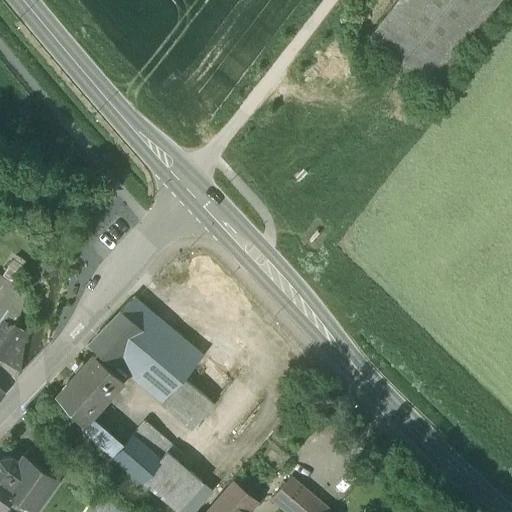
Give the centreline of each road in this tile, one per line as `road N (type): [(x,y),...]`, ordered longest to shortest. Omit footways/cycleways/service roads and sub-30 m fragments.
road 1 (secondary): [(499,511),(192,192)]
road 2 (residential): [(0,416),(192,192)]
road 3 (secondary): [(192,192),(20,0)]
road 4 (track): [(192,192),(210,153),(328,0)]
